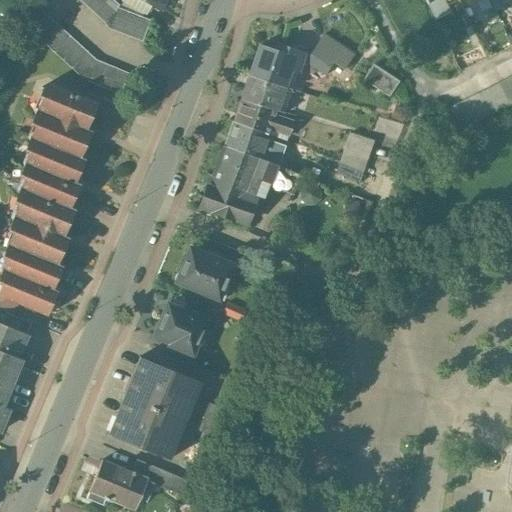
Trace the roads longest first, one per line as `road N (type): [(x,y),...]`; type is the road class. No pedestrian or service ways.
road 1 (tertiary): [(28,511),(156,192)]
road 2 (residential): [(156,192),(352,271)]
road 3 (tertiary): [(156,192),(222,0)]
